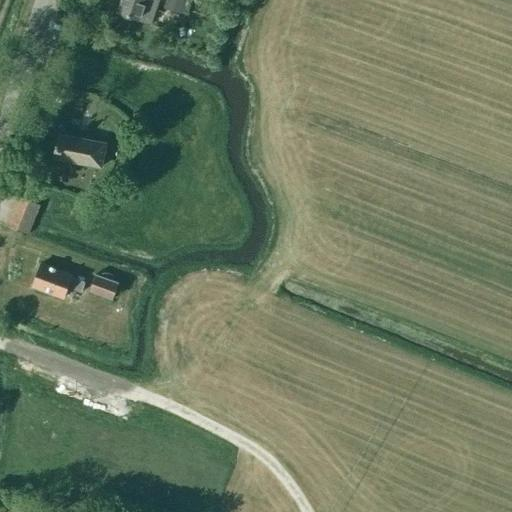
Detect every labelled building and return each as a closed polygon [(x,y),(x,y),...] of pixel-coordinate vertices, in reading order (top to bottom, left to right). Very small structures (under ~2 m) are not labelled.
[(150,23),(158,0),(120,0),(117,12),(150,23)] [(165,0),(163,8),(180,14),(181,11),(186,13),(190,0),(165,0)] [(100,167),(106,143),(58,134),(56,142),(55,149),(53,158),(100,167)] [(27,235),(39,204),(17,195),(4,226),(27,235)] [(82,290),(85,280),(71,276),(72,273),(41,263),(32,286),(64,297),(66,291),(71,292),(73,287),(82,290)] [(112,298),(118,282),(95,274),(89,290),(112,298)]
